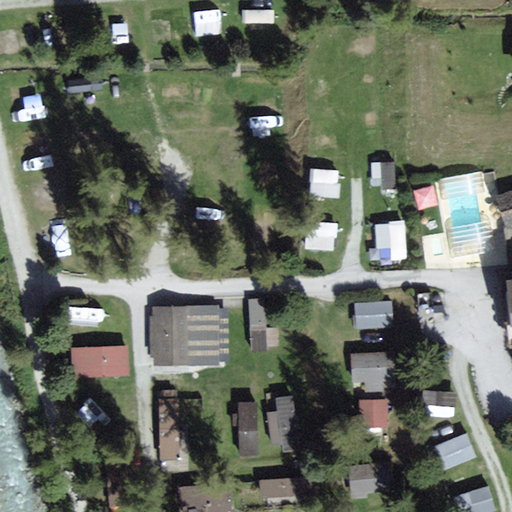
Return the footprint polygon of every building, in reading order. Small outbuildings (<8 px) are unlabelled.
[(312,164),(311,192),(339,193),(340,165),(312,164)] [(511,227),(511,188),(495,193),(504,230),(511,227)] [(392,242),(394,257),(408,256),(404,216),(376,220),(378,244),(392,242)] [(338,220),(306,219),(305,245),(337,245),(338,220)] [(253,344),(264,344),(265,296),(253,296),(253,344)] [(355,298),(356,326),(393,325),(393,297),(355,298)] [(227,310),(154,311),(154,330),(154,364),(227,363),(227,324),(227,310)] [(130,340),(75,342),(76,373),(131,371),(130,340)] [(397,382),(397,347),(353,348),(354,383),(397,382)] [(434,390),(436,403),(458,400),(457,387),(434,390)] [(272,392),(276,446),(300,444),(295,390),(272,392)] [(196,469),(194,394),(161,395),(164,469),(196,469)] [(390,395),(359,396),(359,422),(390,421),(390,395)] [(240,396),(240,451),(259,451),(259,396),(240,396)] [(469,429),(440,440),(449,465),(478,455),(469,429)] [(355,492),(385,491),(384,462),(354,463),(355,492)] [(260,490),(303,492),(303,475),(261,473),(260,490)] [(232,480),(182,482),(183,502),(207,501),(207,509),(233,508),(232,480)] [(490,481),(460,490),(466,511),(477,511),(497,506),(490,481)]
